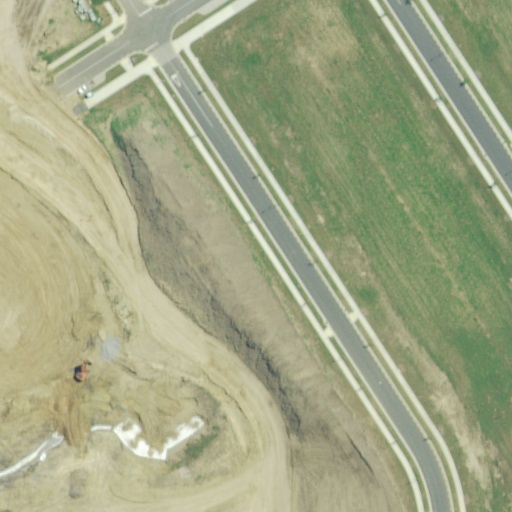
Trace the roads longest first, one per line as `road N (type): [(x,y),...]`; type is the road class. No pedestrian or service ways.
road 1 (residential): [(440,511),(421,453),(149,31)]
road 2 (unknown): [(0,191),(210,511)]
road 3 (residential): [(397,0),(511,174)]
